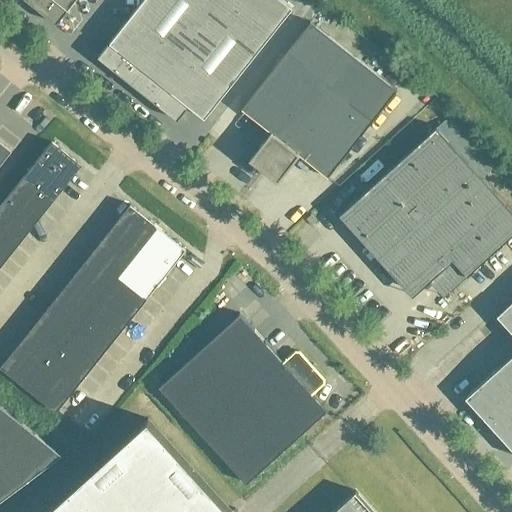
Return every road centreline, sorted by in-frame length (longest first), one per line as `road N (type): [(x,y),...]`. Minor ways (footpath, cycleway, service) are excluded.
road 1 (unclassified): [(505,511),(278,259),(0,39)]
road 2 (unknown): [(278,259),(327,236),(397,304),(401,336),(375,367)]
road 3 (unknown): [(391,384),(252,511)]
